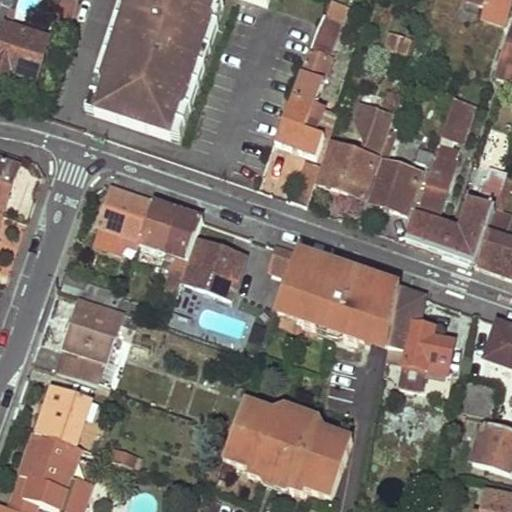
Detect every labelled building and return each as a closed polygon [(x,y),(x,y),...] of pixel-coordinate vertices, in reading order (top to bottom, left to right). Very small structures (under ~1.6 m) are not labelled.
[(13,0),(0,42),(0,79),(10,83),(12,76),(37,84),(50,43),(12,31),(20,0),(13,0)] [(134,0),(121,0),(83,111),(94,115),(120,40),(127,22),(134,0)] [(134,0),(127,22),(152,31),(146,49),(120,40),(94,115),(168,141),(217,4),(224,7),(213,43),(217,45),(231,0),(241,0),(267,9),(269,0),(134,0)] [(485,0),(484,6),(479,19),(501,26),(509,0),(485,0)] [(64,1),(52,37),(66,41),(78,6),(64,1)] [(224,7),(217,4),(168,141),(179,144),(213,43),(224,7)] [(152,31),(127,22),(120,40),(146,49),(152,31)] [(511,34),(496,80),(511,85),(511,34)] [(317,40),(276,149),(316,164),(324,143),(305,136),(314,110),(330,65),(323,62),(329,45),(317,40)] [(409,47),(391,41),(387,53),(405,60),(409,47)] [(430,171),(414,220),(436,228),(460,156),(445,150),(449,143),(457,147),(470,111),(452,104),(433,160),(430,171)] [(338,119),(314,110),(305,136),(324,143),(329,145),(338,119)] [(470,111),(457,147),(465,150),(477,114),(470,111)] [(393,123),(358,112),(353,128),(364,147),(360,158),(376,164),(380,165),(388,141),(393,123)] [(380,165),(358,230),(364,233),(372,213),(380,215),(381,211),(406,219),(419,179),(387,168),(395,143),(388,141),(380,165)] [(332,149),(318,191),(325,194),(323,199),(354,209),(356,202),(363,205),(376,164),(360,158),(332,149)] [(418,155),(414,166),(430,171),(433,160),(418,155)] [(0,217),(3,218),(20,173),(0,165),(0,217)] [(414,220),(406,247),(474,271),(493,215),(496,206),(505,181),(506,177),(489,170),(476,208),(468,205),(458,235),(436,228),(414,220)] [(302,178),(292,207),(307,212),(316,183),(302,178)] [(496,206),(503,208),(508,194),(511,195),(511,183),(505,181),(496,206)] [(112,193),(93,248),(116,256),(122,239),(142,246),(155,207),(112,193)] [(496,206),(493,215),(500,217),(503,208),(496,206)] [(155,207),(142,246),(141,250),(165,258),(167,254),(180,216),(155,207)] [(493,215),(474,271),(511,284),(511,245),(506,244),(510,232),(511,225),(511,221),(500,217),(493,215)] [(180,216),(167,254),(177,257),(165,294),(178,298),(181,287),(202,224),(180,216)] [(197,246),(184,288),(181,287),(178,298),(176,305),(183,308),(189,289),(231,304),(245,262),(197,246)] [(276,250),(267,275),(288,282),(297,257),(276,250)] [(325,335),(331,337),(342,341),(344,349),(358,354),(359,347),(378,354),(388,357),(391,342),(400,293),(390,290),(297,257),(288,282),(276,319),(308,330),(306,335),(317,339),(325,335)] [(88,287),(82,304),(119,317),(122,306),(124,300),(88,287)] [(406,365),(401,393),(444,401),(454,349),(433,344),(435,335),(413,331),(412,333),(409,332),(418,300),(400,293),(391,342),(410,346),(406,365)] [(122,306),(119,317),(143,325),(147,314),(122,306)] [(82,308),(59,375),(100,389),(122,329),(129,331),(131,326),(82,308)] [(511,332),(500,329),(487,365),(511,374),(511,332)] [(391,342),(388,357),(387,361),(406,365),(410,346),(391,342)] [(469,387),(463,416),(492,423),(499,394),(469,387)] [(53,391),(36,436),(77,451),(93,405),(53,391)] [(245,409),(226,466),(253,476),(251,482),(265,487),(274,483),(287,486),(290,488),(292,497),(308,502),(309,496),(335,505),(354,447),(315,433),(318,423),(291,414),(288,423),(245,409)] [(456,418),(453,432),(464,435),(466,427),(460,425),(461,419),(456,418)] [(477,455),(473,469),(509,481),(511,471),(511,439),(484,431),(479,448),(475,447),(472,453),(477,455)] [(74,476),(82,453),(77,451),(36,436),(21,479),(31,483),(25,498),(41,504),(64,511),(85,511),(95,484),(74,476)] [(117,454),(113,464),(136,472),(138,461),(117,454)] [(31,483),(21,479),(15,494),(25,498),(31,483)] [(25,498),(15,494),(9,511),(38,511),(41,504),(25,498)] [(511,511),(511,503),(487,498),(484,511),(511,511)]
